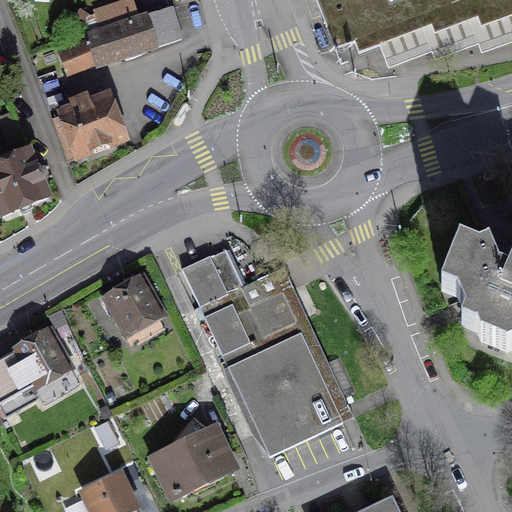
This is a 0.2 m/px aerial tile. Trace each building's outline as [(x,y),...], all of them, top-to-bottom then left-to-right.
[(68,51),(76,73),(105,64),(107,70),(167,51),(154,12),(144,15),(139,0),(132,0),(98,11),(103,28),(94,31),(97,42),(68,51)] [(511,0),(319,0),(338,49),(354,43),(359,55),(379,47),(388,70),(433,53),(436,62),(474,48),(478,58),(511,45),(511,0)] [(86,111),(66,119),(84,168),(141,146),(123,97),(106,103),(103,96),(83,103),(86,111)] [(28,153),(0,163),(0,198),(3,198),(13,223),(49,209),(28,153)] [(511,271),(460,250),(445,285),(481,342),(509,353),(511,352),(511,271)] [(259,343),(217,256),(183,273),(275,459),(348,423),(300,323),(259,343)] [(144,280),(109,299),(135,347),(170,328),(144,280)] [(64,328),(17,352),(42,399),(88,375),(64,328)] [(18,360),(0,369),(0,392),(15,421),(43,407),(18,360)] [(5,413),(0,415),(0,434),(13,428),(5,413)] [(202,419),(138,451),(161,497),(225,465),(202,419)] [(113,466),(71,486),(83,511),(114,511),(132,504),(113,466)] [(398,511),(392,497),(358,511),(398,511)]
